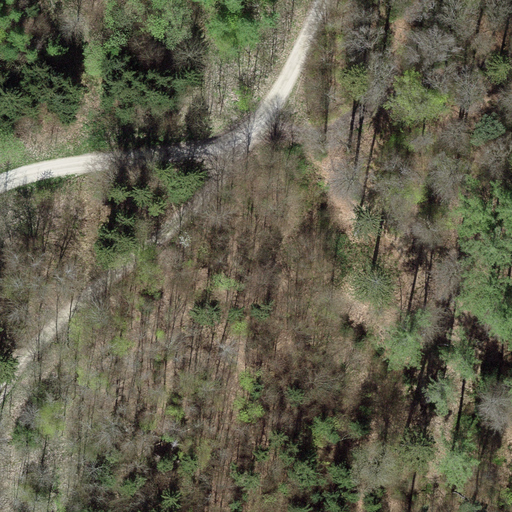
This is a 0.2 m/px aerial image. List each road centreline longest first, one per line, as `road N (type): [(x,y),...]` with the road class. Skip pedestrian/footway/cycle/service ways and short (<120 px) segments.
road 1 (track): [(242,141),(183,211),(23,356),(0,391)]
road 2 (track): [(242,141),(41,169),(0,186)]
road 3 (track): [(322,0),(293,69),(242,141)]
